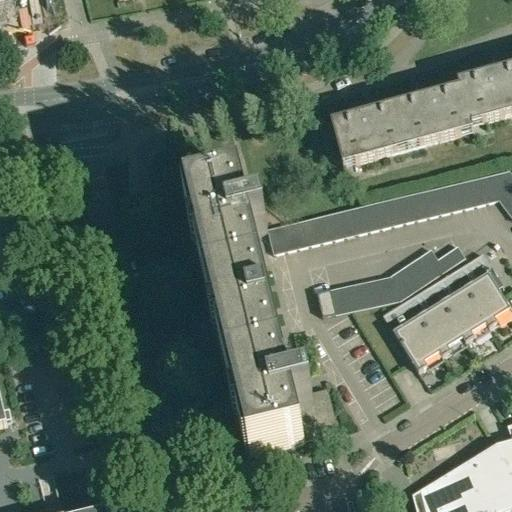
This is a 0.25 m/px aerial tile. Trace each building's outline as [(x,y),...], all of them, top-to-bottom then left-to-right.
[(511,120),(511,73),(459,87),(461,93),(462,93),(472,131),(473,131),(511,120)] [(462,93),(461,93),(396,111),(408,155),(474,137),(473,131),(472,131),(462,93)] [(408,155),(396,111),(332,129),(344,172),(408,155)] [(510,176),(482,183),(488,208),(499,206),(510,176)] [(511,211),(511,179),(510,176),(499,206),(507,215),(511,211)] [(476,211),(488,208),(482,183),(470,186),(476,211)] [(464,214),(476,211),(470,186),(458,189),(464,214)] [(452,217),(464,214),(458,189),(446,191),(452,217)] [(198,258),(206,292),(263,278),(254,240),(268,236),(267,234),(265,223),(250,226),(241,191),(185,205),(193,240),(191,241),(196,259),(198,258)] [(446,191),(435,194),(441,220),(452,217),(446,191)] [(429,222),(441,220),(435,194),(423,197),(429,222)] [(417,225),(429,222),(423,197),(411,200),(417,225)] [(405,228),(417,225),(411,200),(399,203),(405,228)] [(393,231),(405,228),(399,203),(387,206),(393,231)] [(393,231),(387,206),(375,208),(381,234),(393,231)] [(369,236),(381,234),(375,208),(363,211),(369,236)] [(357,239),(369,236),(363,211),(351,214),(357,239)] [(346,242),(357,239),(351,214),(340,217),(346,242)] [(334,245),(346,242),(340,217),(328,220),(334,245)] [(334,245),(328,220),(316,223),(322,248),(334,245)] [(310,250),(322,248),(316,223),(304,225),(310,250)] [(298,253),(310,250),(304,225),(292,228),(298,253)] [(286,256),(298,253),(292,228),(280,231),(286,256)] [(274,259),(286,256),(280,231),(267,234),(268,236),(274,259)] [(439,264),(446,276),(466,263),(459,251),(439,264)] [(421,261),(436,283),(446,276),(439,264),(431,254),(421,261)] [(388,327),(487,265),(484,259),(384,321),(388,327)] [(421,261),(411,268),(425,290),(436,283),(421,261)] [(425,290),(411,268),(400,275),(415,297),(425,290)] [(393,339),(394,338),(419,378),(428,373),(425,368),(439,359),(442,364),(451,358),(448,353),(462,344),(465,349),(475,343),(472,338),(486,330),(489,334),(498,329),(495,324),(510,315),(511,318),(511,315),(499,296),(504,293),(493,274),(487,278),(488,279),(393,338),(393,339)] [(390,282),(401,306),(415,297),(400,275),(390,282)] [(219,343),(227,377),(283,363),(263,278),(206,292),(214,326),(212,326),(217,344),(219,343)] [(401,306),(390,282),(378,284),(383,309),(397,306),(401,306)] [(383,309),(378,284),(366,287),(371,312),(383,309)] [(371,312),(366,287),(354,290),(360,315),(371,312)] [(360,315),(354,290),(342,292),(348,317),(360,315)] [(331,295),(336,319),(336,320),(348,317),(342,292),(331,295)] [(336,319),(331,295),(318,298),(323,322),(336,319)] [(248,463),(292,452),(304,449),(304,446),(338,438),(328,394),(311,398),(311,395),(292,399),(283,363),(227,377),(235,410),(233,410),(238,429),(239,428),(248,463)] [(413,499),(416,511),(511,511),(511,429),(507,431),(511,445),(511,448),(498,452),(497,449),(413,499)] [(372,493),(355,497),(358,511),(375,511),(376,511),(372,493)]
